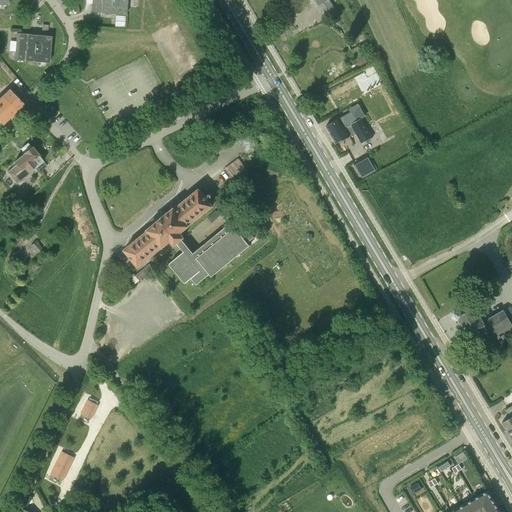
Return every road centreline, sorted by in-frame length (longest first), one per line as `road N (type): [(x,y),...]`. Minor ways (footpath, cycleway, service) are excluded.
road 1 (primary): [(480,429),(272,78)]
road 2 (unclassified): [(219,511),(88,341)]
road 3 (unclassified): [(83,171),(272,78)]
road 4 (unclassified): [(88,341),(107,241),(83,171)]
road 5 (unclassified): [(15,511),(80,368)]
road 6 (residential): [(480,429),(389,483),(396,511)]
